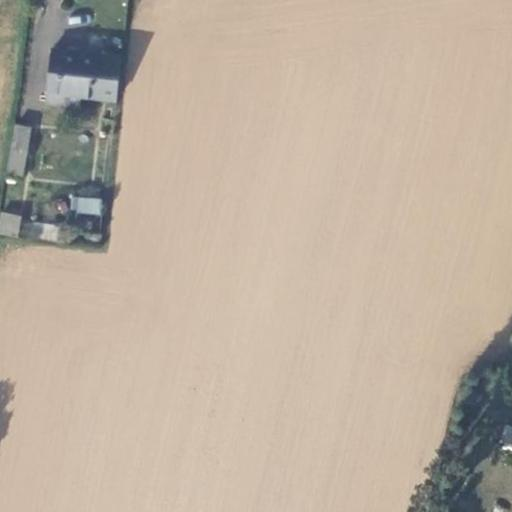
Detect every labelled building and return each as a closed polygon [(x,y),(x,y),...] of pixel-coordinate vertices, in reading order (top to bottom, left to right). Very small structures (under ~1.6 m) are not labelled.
[(72,93),(116,99),(121,62),(58,53),(51,104),(70,106),(72,93)] [(35,127),(18,125),(13,164),(11,172),(28,175),(35,127)] [(100,215),(101,198),(72,196),(71,213),(100,215)] [(6,210),(4,228),(15,229),(17,212),(6,210)] [(511,426),(504,425),(499,446),(511,448),(511,426)]
